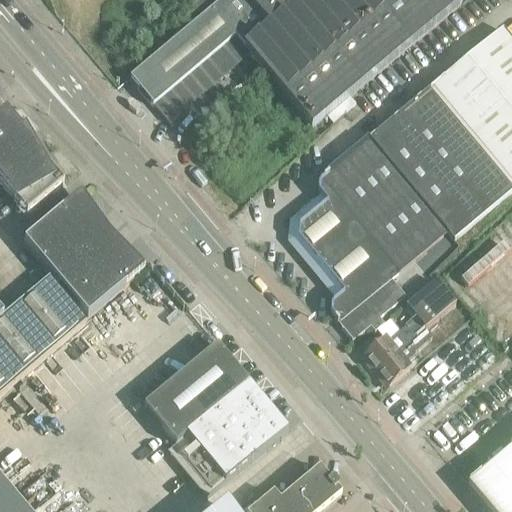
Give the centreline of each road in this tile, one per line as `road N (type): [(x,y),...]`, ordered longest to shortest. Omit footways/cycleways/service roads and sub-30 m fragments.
road 1 (primary): [(431,511),(118,148)]
road 2 (primary): [(0,10),(118,148)]
